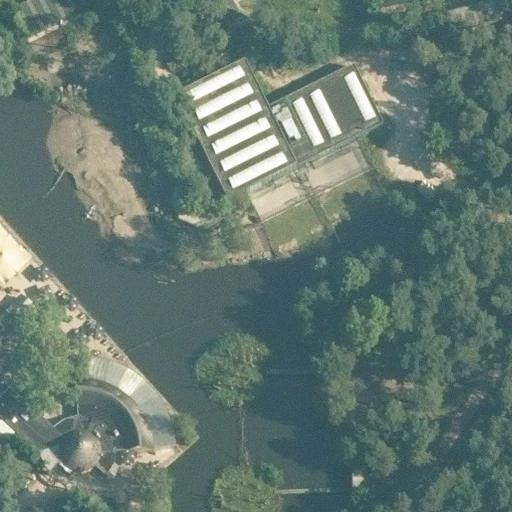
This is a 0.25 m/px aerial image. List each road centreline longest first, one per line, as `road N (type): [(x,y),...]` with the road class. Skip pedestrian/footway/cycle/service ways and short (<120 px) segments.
road 1 (track): [(511,235),(432,176),(373,53),(449,50),(511,32)]
road 2 (track): [(511,343),(422,482),(385,494)]
road 3 (track): [(475,400),(353,372)]
